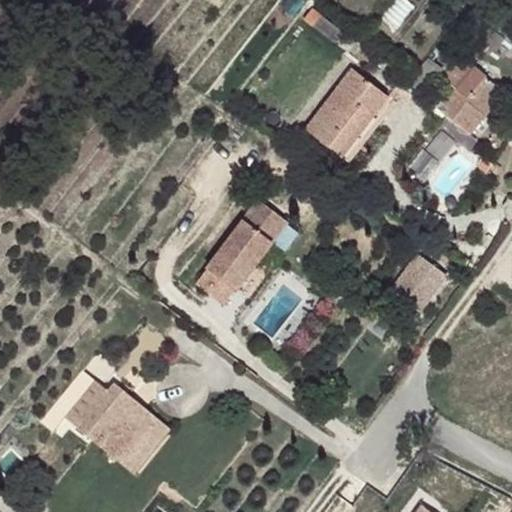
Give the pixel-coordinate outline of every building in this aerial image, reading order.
[(511,57),(511,38),(506,33),(492,51),(508,64),(511,57)] [(459,87),(479,62),(468,52),(450,76),(459,87)] [(506,85),(479,62),(459,87),(489,110),(506,85)] [(392,92),(357,64),(308,125),(339,148),(370,107),(376,112),(392,92)] [(489,110),(459,87),(445,107),(473,131),(489,110)] [(400,98),(392,92),(376,112),(370,107),(339,148),(352,159),(400,98)] [(264,209),(201,291),(213,301),(223,286),(239,300),(292,231),(264,209)] [(420,310),(447,272),(416,249),(388,287),(420,310)] [(239,300),(223,286),(213,301),(229,314),(239,300)] [(92,370),(49,421),(61,431),(72,418),(103,380),(92,370)] [(103,380),(72,418),(84,428),(121,383),(109,373),(103,380)] [(121,383),(84,428),(127,463),(164,418),(121,383)] [(164,418),(127,463),(139,474),(177,429),(164,418)] [(407,511),(438,511),(415,499),(407,511)]
